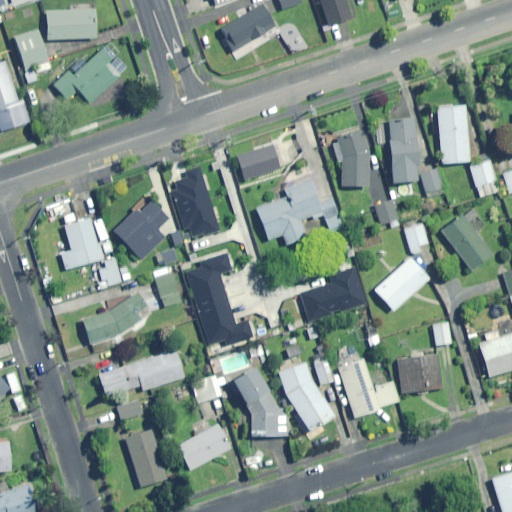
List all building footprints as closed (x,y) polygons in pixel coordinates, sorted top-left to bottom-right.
[(302,5),(300,0),(277,0),(282,11),(302,5)] [(318,0),(327,27),(351,19),(344,0),(318,0)] [(261,3),(217,31),(231,54),(275,25),(261,3)] [(95,39),(94,6),(76,7),(76,11),(45,12),(46,41),(95,39)] [(49,62),(39,30),(13,38),(23,69),(49,62)] [(89,105),(119,77),(106,63),(111,58),(102,48),(71,76),(67,73),(52,86),(66,101),(76,92),(89,105)] [(18,102),(4,61),(0,62),(0,132),(29,123),(22,101),(18,102)] [(468,163),(463,106),(436,108),(440,165),(468,163)] [(417,182),(413,121),(388,122),(392,184),(417,182)] [(366,187),(365,135),(334,136),(335,162),(340,162),(341,188),(366,187)] [(497,193),(488,161),(468,167),(477,199),(497,193)] [(443,195),(435,170),(419,175),(427,200),(443,195)] [(511,193),(511,170),(502,173),(508,194),(511,193)] [(221,194),(216,177),(174,190),(188,231),(223,220),(215,196),(221,194)] [(331,194),(316,199),(310,181),(284,190),(286,198),(255,209),(266,241),(281,236),(285,245),(304,239),(298,221),(310,217),(311,221),(322,217),(331,242),(346,237),(331,194)] [(168,219),(151,202),(142,211),(134,211),(112,232),(140,262),(165,238),(157,230),(168,219)] [(396,222),(392,202),(375,206),(379,226),(396,222)] [(491,256),(461,217),(440,232),(469,272),(491,256)] [(101,260),(89,219),(63,227),(69,248),(59,251),(65,271),(101,260)] [(427,245),(421,224),(403,229),(410,255),(420,253),(418,247),(427,245)] [(349,251),(346,241),(334,244),(337,254),(349,251)] [(177,261),(174,249),(155,255),(158,267),(177,261)] [(368,300),(356,264),(341,269),(337,258),(326,262),(332,281),(297,292),(306,320),(368,300)] [(428,280),(409,258),(373,291),(392,312),(428,280)] [(113,260),(104,262),(106,269),(98,271),(101,282),(105,281),(107,287),(119,284),(113,260)] [(181,303),(169,267),(152,273),(163,309),(181,303)] [(511,270),(501,275),(511,311),(511,270)] [(110,312),(81,320),(89,345),(119,335),(139,319),(136,314),(146,306),(135,293),(110,312)] [(220,319),(217,310),(198,317),(201,326),(220,319)] [(450,345),(448,329),(432,331),(434,347),(450,345)] [(511,370),(511,333),(476,345),(486,378),(511,370)] [(183,378),(173,350),(97,375),(105,398),(139,387),(141,392),(183,378)] [(440,390),(435,356),(396,362),(401,395),(440,390)] [(373,388),(364,360),(337,369),(353,419),(378,411),(377,409),(398,403),(391,382),(373,388)] [(332,382),(327,361),(313,365),(319,386),(332,382)] [(332,420),(302,363),(276,377),(297,415),(293,417),(303,435),(332,420)] [(250,420),(250,437),(286,438),(287,408),(276,408),(255,367),(229,381),(250,420)] [(0,405),(0,404),(0,395),(11,386),(0,373),(0,405)] [(220,397),(213,377),(190,384),(197,404),(220,397)] [(142,415),(137,399),(115,406),(119,422),(142,415)] [(230,449),(218,425),(176,447),(189,471),(230,449)] [(166,480),(150,431),(123,440),(139,488),(166,480)] [(0,472),(10,472),(8,443),(0,444),(0,472)] [(511,511),(511,473),(489,480),(498,511),(511,511)] [(37,511),(30,485),(0,494),(0,511),(37,511)]
